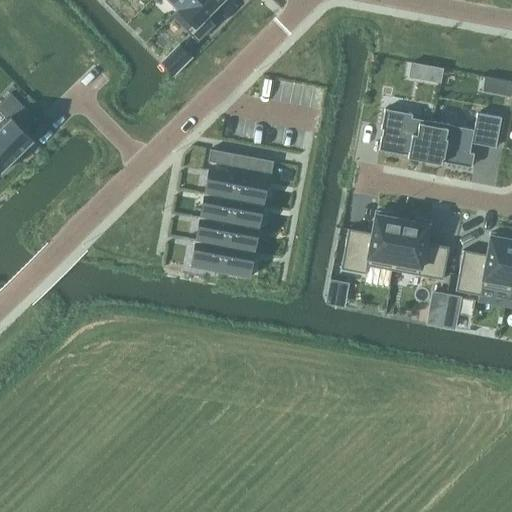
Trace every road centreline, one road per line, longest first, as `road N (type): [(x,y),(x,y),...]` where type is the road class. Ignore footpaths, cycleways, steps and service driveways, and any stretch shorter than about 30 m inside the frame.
road 1 (residential): [(306,0),(14,295)]
road 2 (residential): [(511,204),(377,178)]
road 3 (residential): [(393,0),(511,20)]
